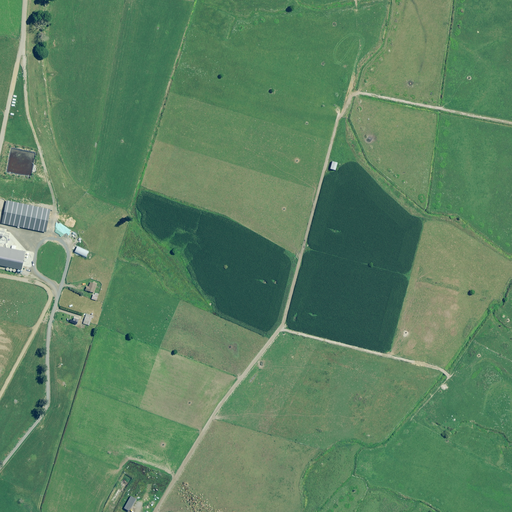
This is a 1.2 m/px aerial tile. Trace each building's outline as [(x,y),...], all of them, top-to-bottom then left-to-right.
[(50,214),(36,208),(32,219),(45,224),(50,214)] [(73,222),(71,221),(67,227),(73,231),(76,227),(72,225),(73,222)] [(88,251),(76,246),(74,252),(86,258),(88,251)] [(94,292),(96,284),(90,283),(88,287),(86,286),(85,290),(93,293),(91,299),(96,301),(98,294),(94,292)] [(86,314),(85,316),(83,323),(89,326),(91,318),(93,319),(93,316),(86,314)] [(81,325),(70,322),(69,325),(67,325),(65,331),(80,335),(81,330),(80,330),(81,325)] [(132,454),(121,450),(120,454),(130,458),(132,454)] [(124,473),(117,486),(125,491),(133,478),(124,473)] [(135,500),(130,496),(123,508),(129,511),(135,500)]
